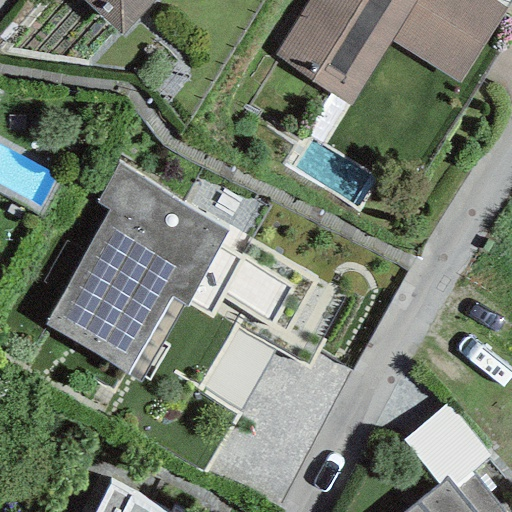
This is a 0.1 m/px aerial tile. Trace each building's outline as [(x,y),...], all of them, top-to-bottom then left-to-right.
[(82,0),(120,36),(153,0),(82,0)] [(309,0),(275,56),(348,107),(391,43),(459,85),(504,10),(489,0),(309,0)] [(226,231),(118,161),(95,204),(108,212),(45,326),(129,373),(172,299),(187,307),(188,305),(210,317),(221,298),(268,328),(293,285),(219,245),(226,231)] [(470,473),(490,457),(445,402),(402,442),(437,485),(447,478),(457,490),(473,476),(470,473)] [(404,511),(503,511),(473,476),(457,490),(447,478),(437,485),(404,511)] [(162,511),(110,481),(94,511),(162,511)]
